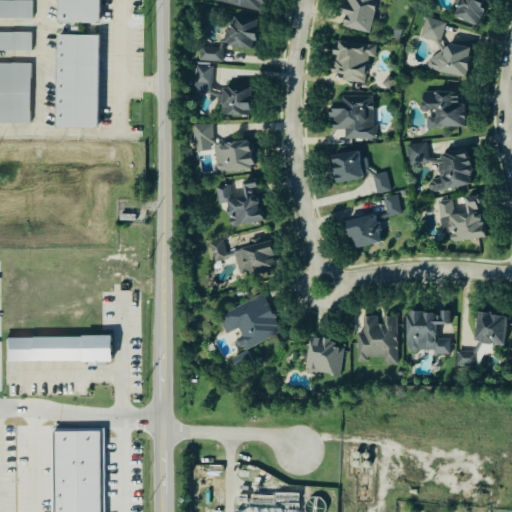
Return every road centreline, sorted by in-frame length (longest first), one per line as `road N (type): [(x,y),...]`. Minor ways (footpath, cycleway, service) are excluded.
road 1 (tertiary): [(165,511),(160,0)]
road 2 (residential): [(329,287),(296,145),(306,0)]
road 3 (residential): [(511,277),(425,271),(329,287)]
